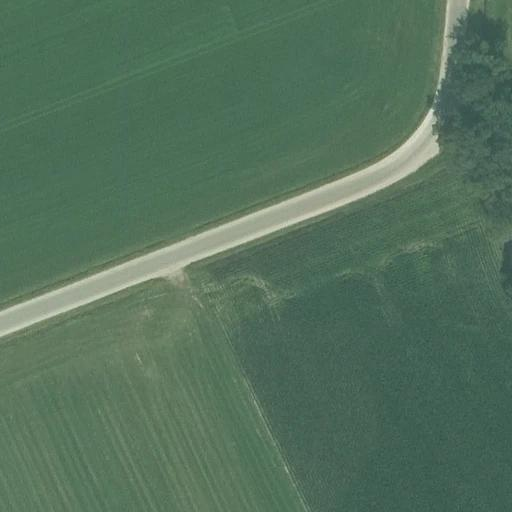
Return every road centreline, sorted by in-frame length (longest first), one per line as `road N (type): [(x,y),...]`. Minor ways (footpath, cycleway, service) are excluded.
road 1 (unclassified): [(0,324),(404,165),(440,128),(457,0)]
road 2 (track): [(511,246),(467,148),(440,128)]
